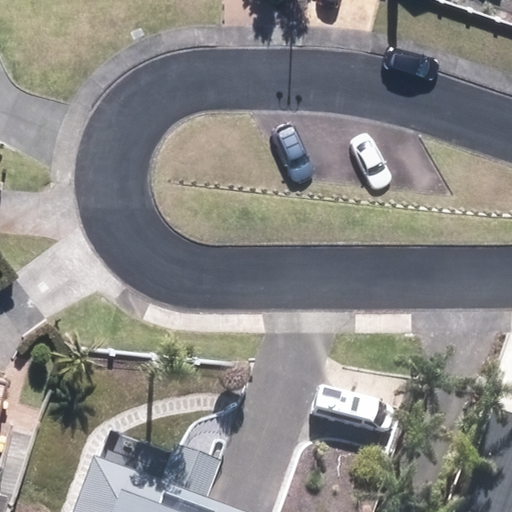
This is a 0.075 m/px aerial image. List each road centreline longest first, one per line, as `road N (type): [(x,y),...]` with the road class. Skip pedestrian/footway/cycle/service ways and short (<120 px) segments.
road 1 (residential): [(110,211),(106,161),(123,118),(158,91),(186,83),(298,78),(378,87),(511,130)]
road 2 (residential): [(511,273),(223,279),(157,263),(135,249),(110,211)]
